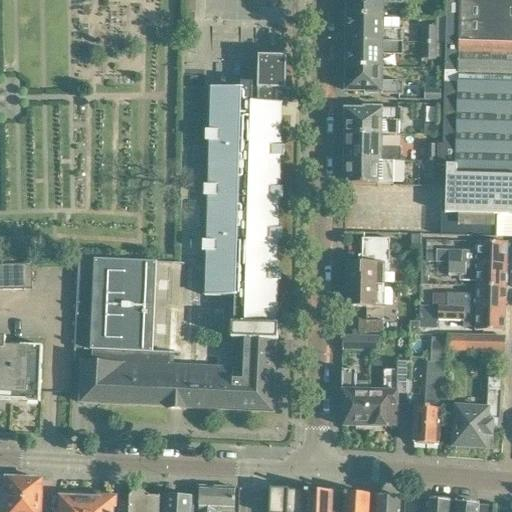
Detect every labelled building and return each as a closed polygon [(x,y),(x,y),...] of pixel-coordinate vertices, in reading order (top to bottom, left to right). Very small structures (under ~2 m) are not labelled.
[(347,0),(347,16),(383,17),(384,4),(403,4),(402,0),(347,0)] [(446,0),(444,72),(458,72),(458,83),(511,84),(511,43),(459,41),(459,0),(446,0)] [(511,0),(459,0),(459,41),(511,43),(511,0)] [(195,13),(187,13),(187,26),(195,26),(195,13)] [(347,16),(347,42),(402,43),(403,30),(383,29),(383,17),(347,16)] [(422,26),(422,43),(436,44),(436,26),(422,26)] [(347,42),(346,68),(383,69),(383,55),(402,55),(402,43),(347,42)] [(436,44),(422,43),(422,60),(436,60),(436,44)] [(77,303),(74,362),(75,362),(76,351),(78,303),(93,304),(91,350),(84,350),(84,351),(93,352),(92,363),(83,362),(82,394),(81,404),(88,405),(89,405),(168,408),(167,409),(171,410),(183,410),(186,410),(186,409),(273,413),(275,360),(276,341),(278,341),(278,325),(276,325),(277,318),(278,283),(281,283),(281,272),(278,272),(279,241),(282,241),(283,231),(279,231),(280,200),(283,200),(284,189),(280,189),(281,159),(285,159),(285,148),(281,148),(282,107),(282,104),(283,91),(286,91),(287,58),(284,58),(283,58),(259,57),(258,90),(253,89),(253,84),(241,84),(241,89),(240,89),(211,88),(210,132),(206,132),(206,143),(209,143),(208,187),(205,187),(204,198),(208,198),(207,243),(203,242),(203,253),(206,253),(205,297),(235,298),(234,324),(232,324),(232,339),(233,339),(232,368),(169,366),(170,355),(181,356),(181,354),(180,354),(170,354),(174,266),(184,266),(185,266),(185,265),(180,265),(179,265),(79,260),(79,265),(78,282),(77,303)] [(383,69),(346,68),(346,92),(364,92),(364,95),(402,95),(402,80),(382,80),(383,69)] [(446,214),(497,216),(511,216),(511,84),(458,83),(458,72),(444,72),(442,146),(442,166),(447,166),(446,214)] [(425,101),(441,101),(441,89),(425,89),(425,101)] [(346,111),(346,134),(381,135),(381,136),(399,136),(399,123),(401,123),(402,110),(364,109),(364,111),(346,111)] [(424,135),(439,136),(440,125),(425,124),(424,135)] [(345,162),(394,162),(401,162),(401,148),(380,148),(381,136),(381,135),(346,134),(345,162)] [(426,145),(425,163),(436,163),(436,146),(426,145)] [(438,166),(442,166),(442,146),(436,146),(436,163),(425,163),(425,180),(438,180),(438,166)] [(394,162),(345,162),(345,185),(393,186),(394,162)] [(497,216),(446,214),(442,214),(441,237),(497,238),(497,216)] [(412,235),(412,248),(420,248),(420,236),(412,235)] [(344,271),(344,285),(384,286),(384,272),(386,272),(389,270),(390,240),(363,239),(362,256),(359,256),(359,263),(347,263),(347,271),(344,271)] [(448,263),(448,264),(507,266),(508,244),(475,243),(475,259),(465,259),(465,252),(436,251),(436,254),(426,254),(426,262),(448,263)] [(476,282),(476,287),(507,289),(507,266),(448,264),(448,277),(460,277),(460,281),(476,282)] [(0,290),(21,291),(21,265),(0,265),(0,290)] [(420,271),(420,285),(428,285),(428,271),(420,271)] [(384,286),(344,285),(343,300),(346,300),(346,308),(383,308),(384,286)] [(433,308),(438,308),(506,311),(507,289),(476,287),(476,295),(433,294),(433,308)] [(506,311),(438,308),(438,321),(463,321),(463,327),(475,327),(475,332),(505,332),(506,311)] [(419,335),(419,322),(410,322),(410,335),(419,335)] [(0,400),(27,402),(27,401),(38,402),(38,403),(40,403),(43,347),(6,345),(6,338),(0,337),(0,400)] [(343,337),(342,351),(379,352),(379,338),(343,337)] [(447,351),(470,351),(505,352),(505,338),(448,337),(447,351)] [(430,355),(430,363),(443,363),(443,356),(430,355)] [(369,393),(369,428),(395,428),(395,406),(398,406),(398,395),(409,395),(409,363),(398,362),(398,372),(384,372),(383,393),(370,393),(369,393)] [(413,444),(439,446),(444,365),(427,364),(424,409),(416,409),(413,444)] [(344,428),(369,428),(369,393),(370,393),(370,382),(356,382),(356,371),(342,371),(342,409),(344,409),(344,428)] [(493,429),(500,429),(503,380),(488,379),(486,410),(455,408),(455,410),(450,410),(449,424),(455,424),(454,447),(454,452),(466,453),(466,448),(486,450),(486,446),(492,447),(493,429)] [(41,511),(43,481),(4,479),(2,511),(41,511)] [(234,511),(235,489),(200,488),(198,511),(234,511)] [(269,511),(303,511),(304,492),(289,491),(289,490),(271,489),(269,511)] [(304,492),(303,511),(331,511),(332,493),(304,492)] [(90,511),(90,499),(88,499),(88,495),(60,494),(59,511),(90,511)] [(159,511),(160,498),(159,498),(147,498),(144,494),(136,494),(133,497),(131,497),(130,496),(130,502),(119,502),(117,511),(159,511)] [(345,494),(344,511),(368,511),(370,496),(345,494)] [(165,498),(164,511),(192,511),(193,499),(179,499),(179,496),(170,495),(170,498),(165,498)] [(399,511),(400,497),(376,496),(374,511),(399,511)] [(113,511),(114,500),(90,499),(90,511),(113,511)] [(449,511),(450,501),(427,500),(426,511),(449,511)] [(456,502),(454,511),(492,511),(493,507),(479,506),(479,504),(456,502)]
